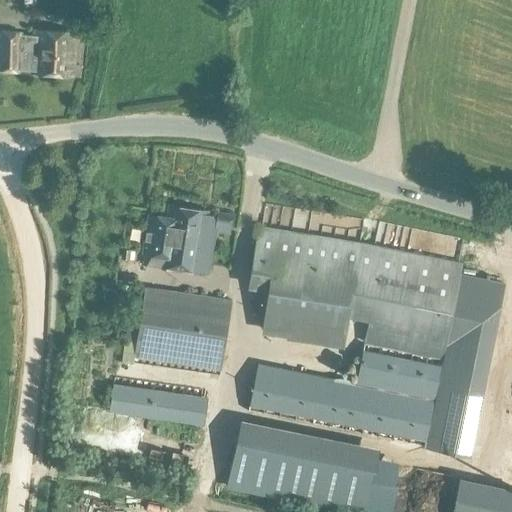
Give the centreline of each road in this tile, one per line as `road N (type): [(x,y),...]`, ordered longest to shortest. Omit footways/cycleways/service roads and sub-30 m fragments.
road 1 (unclassified): [(511,226),(192,127),(7,139)]
road 2 (track): [(12,511),(36,292),(31,245),(0,167)]
